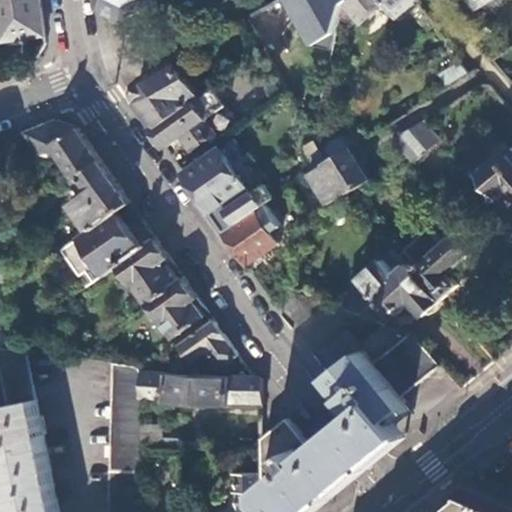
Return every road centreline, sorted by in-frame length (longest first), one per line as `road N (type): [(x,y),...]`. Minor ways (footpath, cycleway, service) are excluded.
road 1 (unclassified): [(339,430),(81,85)]
road 2 (primary): [(511,408),(407,488)]
road 3 (track): [(434,0),(511,94)]
